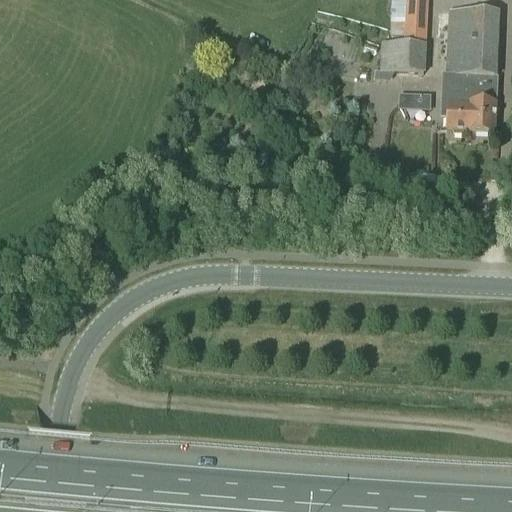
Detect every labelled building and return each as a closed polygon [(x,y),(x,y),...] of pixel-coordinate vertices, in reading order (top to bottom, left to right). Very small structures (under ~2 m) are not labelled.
[(424,77),(426,48),(427,0),(390,0),(389,39),(403,40),(403,47),(380,45),(379,75),(424,77)] [(442,96),(442,110),(447,110),(446,134),(452,135),(453,138),(461,139),(462,135),(467,135),(467,137),(494,138),(495,107),(494,107),(495,80),(496,80),(498,16),(448,13),(445,79),(443,79),(443,80),(446,80),(445,96),(442,96)] [(430,99),(398,98),(398,113),(430,114),(430,99)] [(386,171),(386,183),(423,184),(424,172),(386,171)] [(430,356),(429,376),(447,376),(447,356),(430,356)]
